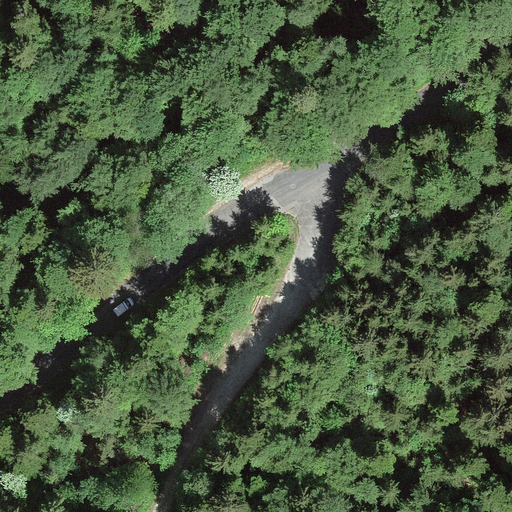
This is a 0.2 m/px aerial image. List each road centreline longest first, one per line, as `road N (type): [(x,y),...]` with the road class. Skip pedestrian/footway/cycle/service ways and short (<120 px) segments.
road 1 (tertiary): [(511,42),(238,215),(0,395)]
road 2 (track): [(325,164),(322,241),(307,274),(159,511)]
